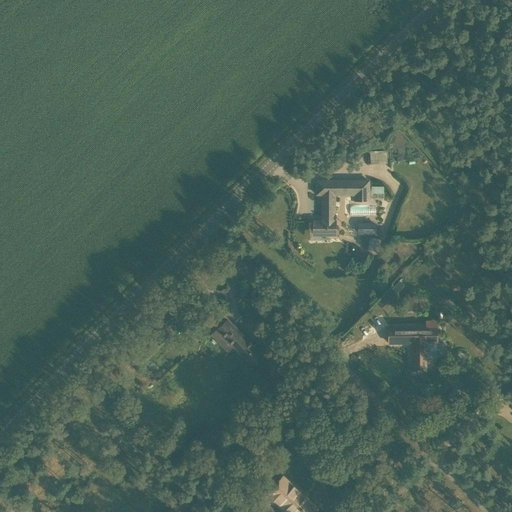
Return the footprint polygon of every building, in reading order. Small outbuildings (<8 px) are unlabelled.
[(380,153),(370,153),(370,164),(380,164),(380,153)] [(370,201),(370,181),(316,181),(316,195),(322,195),(322,216),(323,216),(323,221),(314,221),(314,232),(336,232),(336,195),(354,195),(354,201),(370,201)] [(371,185),(371,198),(383,199),(383,186),(371,185)] [(365,236),(363,249),(379,252),(381,239),(365,236)] [(243,339),(234,330),(226,321),(214,332),(219,337),(222,335),(250,363),(260,354),(249,342),(251,341),(246,336),(243,339)] [(424,326),(388,328),(388,343),(412,343),(412,349),(412,371),(428,370),(428,344),(437,344),(437,326),(436,326),(436,321),(424,321),(424,326)] [(283,478),(276,485),(268,495),(286,511),(313,511),(316,509),(310,504),(309,504),(305,500),(306,498),(283,478)]
